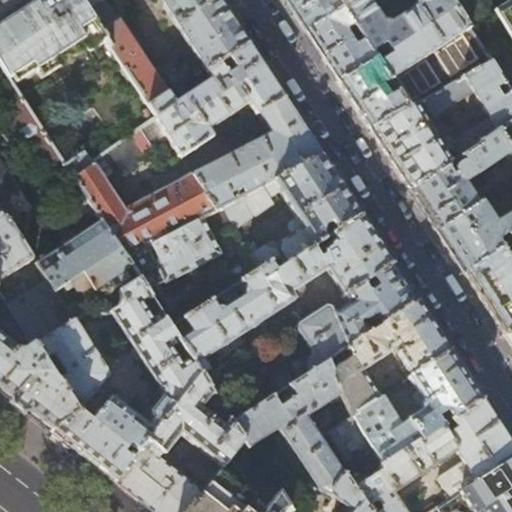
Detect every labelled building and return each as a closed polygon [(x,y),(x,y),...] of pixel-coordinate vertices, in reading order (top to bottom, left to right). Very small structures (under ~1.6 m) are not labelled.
[(4,0),(0,2),(0,68),(11,86),(64,165),(85,152),(79,143),(83,140),(71,123),(93,109),(104,126),(108,124),(121,142),(142,127),(156,118),(149,106),(77,0),(4,0)] [(77,0),(149,106),(168,93),(103,0),(77,0)] [(160,0),(208,73),(249,45),(219,1),(218,0),(160,0)] [(343,9),(337,0),(284,0),(292,12),(305,33),(343,9)] [(337,0),(343,9),(356,29),(360,36),(370,52),(385,43),(392,54),(377,62),(389,80),(398,94),(408,110),(489,64),(448,0),(337,0)] [(511,5),(496,16),(511,42),(511,5)] [(352,32),(356,29),(343,9),(305,33),(322,58),(338,82),(375,59),(370,52),(360,36),(356,39),(360,44),(358,46),(353,45),(346,34),(348,30),(352,32)] [(249,45),(208,73),(213,81),(176,105),(168,93),(149,106),(156,118),(142,127),(156,148),(169,140),(181,158),(213,136),(208,129),(249,103),(256,114),(284,99),(266,71),(265,70),(249,45)] [(377,62),(375,59),(338,82),(352,104),(370,131),(408,110),(398,94),(388,99),(388,95),(386,91),(385,90),(383,88),(379,86),(389,80),(377,62)] [(409,191),(445,167),(450,164),(460,157),(511,122),(511,99),(489,64),(408,110),(370,131),(389,159),(409,191)] [(90,206),(64,165),(11,86),(0,94),(0,113),(53,193),(60,188),(77,214),(90,206)] [(284,99),(256,114),(263,124),(265,123),(272,134),(193,176),(213,213),(224,208),(322,157),(301,125),(284,99)] [(511,151),(511,122),(460,157),(463,162),(460,163),(458,164),(456,165),(455,167),(452,172),(451,175),(445,167),(409,191),(421,208),(436,232),(477,206),(462,184),(511,151)] [(92,162),(85,152),(64,165),(90,206),(100,222),(125,259),(146,248),(202,219),(213,213),(193,176),(123,211),(108,187),(159,153),(156,148),(142,127),(121,142),(92,162)] [(322,157),(224,208),(234,230),(279,199),(271,188),(277,186),(297,218),(290,222),(289,228),(293,234),(278,244),(271,242),(257,251),(252,243),(245,247),(250,256),(259,270),(270,263),(280,257),(284,265),(285,266),(313,248),(326,239),(322,234),(325,227),(331,223),(337,232),(361,216),(340,184),(322,157)] [(0,210),(1,211),(13,230),(21,225),(5,200),(17,191),(0,163),(0,210)] [(511,212),(494,224),(481,204),(477,206),(436,232),(449,251),(464,274),(503,249),(497,240),(508,233),(511,239),(511,212)] [(0,279),(32,259),(13,230),(1,211),(0,211),(0,279)] [(361,216),(337,232),(327,238),(332,246),(325,251),(320,250),(318,255),(313,248),(285,266),(284,265),(275,271),(270,263),(259,270),(240,283),(248,295),(243,298),(235,286),(225,292),(233,304),(227,308),(220,296),(184,319),(193,333),(180,342),(191,358),(201,374),(218,362),(212,352),(294,299),(290,292),(326,270),(348,305),(333,315),(329,307),(323,307),(302,320),(301,322),(299,324),(298,328),(298,330),(299,331),(315,356),(312,357),(311,359),(309,364),(308,367),(310,372),(328,360),(347,348),(418,302),(407,286),(405,283),(376,240),(361,216)] [(202,219),(146,248),(163,281),(164,283),(221,253),(202,219)] [(138,279),(125,259),(100,222),(35,264),(46,279),(30,289),(7,304),(12,313),(33,346),(73,321),(84,314),(76,302),(65,309),(54,291),(61,287),(67,296),(74,291),(80,293),(90,287),(94,292),(109,282),(117,291),(119,290),(119,291),(138,279)] [(511,242),(503,249),(464,274),(481,300),(482,302),(504,336),(506,334),(511,330),(511,242)] [(138,279),(146,289),(163,281),(146,248),(125,259),(138,279)] [(151,297),(147,291),(146,289),(138,279),(119,291),(120,292),(120,298),(119,303),(115,308),(113,310),(111,311),(160,390),(161,398),(174,408),(201,374),(191,358),(181,364),(170,348),(174,345),(171,339),(176,335),(166,320),(161,323),(157,317),(152,320),(142,303),(151,297)] [(24,280),(0,294),(7,304),(30,289),(24,280)] [(12,313),(7,304),(0,294),(0,293),(0,328),(3,324),(12,313)] [(361,371),(388,354),(387,348),(397,342),(402,350),(397,353),(412,375),(450,351),(434,328),(418,302),(347,348),(353,356),(331,370),(341,393),(351,415),(379,397),(361,371)] [(33,346),(12,313),(3,324),(23,341),(27,347),(22,350),(18,350),(0,335),(0,392),(12,402),(51,433),(76,413),(56,381),(43,361),(33,346)] [(108,376),(73,321),(33,346),(43,361),(53,355),(65,374),(56,381),(76,413),(77,415),(78,414),(89,401),(108,376)] [(440,428),(443,426),(451,421),(482,401),(464,373),(450,351),(412,375),(413,376),(408,379),(416,392),(415,398),(419,404),(424,405),(423,410),(406,421),(407,422),(401,426),(381,396),(379,398),(379,397),(351,415),(351,416),(358,432),(370,450),(380,467),(440,428)] [(331,370),(328,360),(310,372),(292,383),(289,386),(295,396),(279,406),(273,396),(233,422),(244,440),(246,444),(276,424),(316,487),(316,490),(332,496),(340,502),(352,485),(342,471),(341,472),(306,416),(341,393),(331,370)] [(201,374),(174,408),(114,483),(138,503),(149,511),(187,511),(205,490),(181,472),(178,476),(166,466),(169,462),(163,457),(181,434),(222,468),(244,440),(233,422),(201,374)] [(280,392),(289,386),(292,383),(287,376),(283,375),(276,380),(275,385),(280,392)] [(114,483),(174,408),(161,398),(149,413),(151,420),(146,425),(126,409),(133,400),(120,389),(113,398),(110,396),(108,398),(108,399),(97,414),(89,401),(78,414),(77,415),(76,413),(51,433),(83,458),(114,483)] [(482,401),(451,421),(455,427),(447,433),(443,426),(440,428),(455,451),(462,462),(436,478),(449,499),(511,458),(511,446),(498,425),(495,421),(482,401)] [(351,463),(370,450),(358,432),(351,416),(328,431),(348,465),(351,463)] [(440,428),(380,467),(379,467),(382,471),(378,474),(390,493),(455,451),(440,428)] [(262,511),(278,493),(246,444),(244,440),(222,468),(205,490),(187,511),(262,511)] [(114,483),(83,458),(76,467),(107,491),(114,483)] [(511,511),(511,458),(449,499),(431,510),(432,511),(511,511)] [(378,474),(354,489),(366,507),(375,501),(380,509),(376,511),(402,511),(390,493),(378,474)] [(114,483),(107,491),(132,511),(138,503),(114,483)] [(354,489),(352,485),(340,502),(333,511),(368,511),(366,507),(354,489)] [(290,511),(278,493),(262,511),(290,511)]
